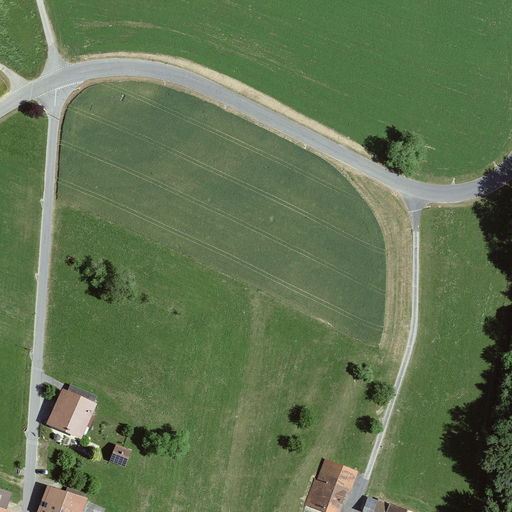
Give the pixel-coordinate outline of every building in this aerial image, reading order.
[(97,404),(62,388),(47,423),(81,438),(97,404)] [(116,444),(109,461),(125,467),(132,450),(116,444)] [(358,471),(325,458),(317,479),(314,478),(305,504),(324,511),(339,511),(347,494),(350,495),(358,471)] [(47,485),(37,511),(82,511),(87,499),(47,485)] [(415,511),(378,499),(373,511),(415,511)]
